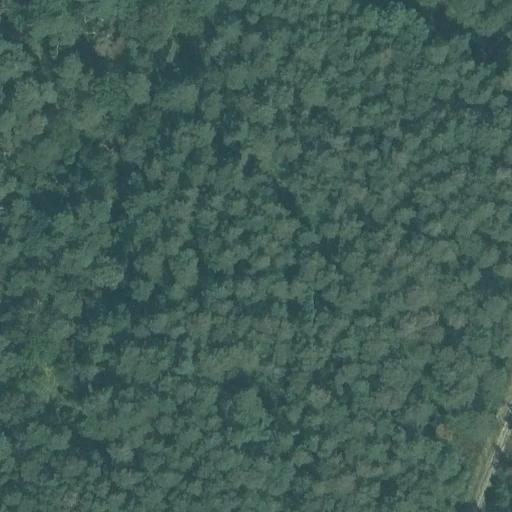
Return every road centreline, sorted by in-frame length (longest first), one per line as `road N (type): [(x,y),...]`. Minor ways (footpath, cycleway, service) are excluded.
road 1 (track): [(177,0),(0,505)]
road 2 (track): [(511,371),(463,511)]
